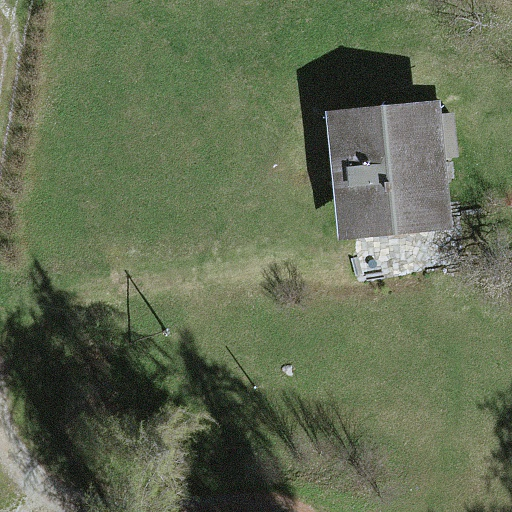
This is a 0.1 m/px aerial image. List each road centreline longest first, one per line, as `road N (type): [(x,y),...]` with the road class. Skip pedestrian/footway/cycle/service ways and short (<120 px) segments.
road 1 (unknown): [(131,511),(60,497),(21,454),(0,369)]
road 2 (unknown): [(0,208),(20,0)]
